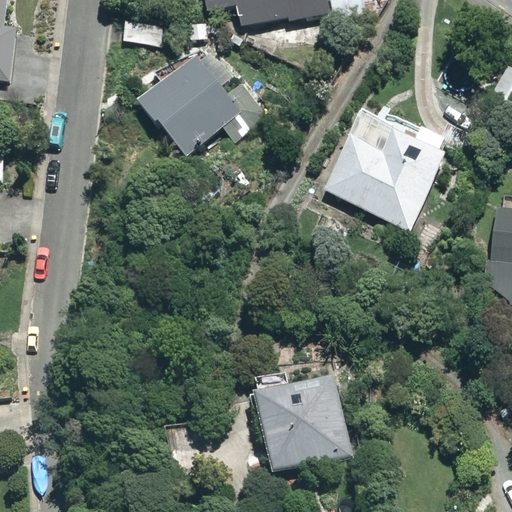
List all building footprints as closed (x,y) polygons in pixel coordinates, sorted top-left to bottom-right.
[(0,0),(0,87),(9,88),(17,28),(4,26),(7,0),(0,0)] [(210,0),(217,33),(323,11),(321,0),(210,0)] [(139,47),(138,55),(148,56),(149,47),(162,48),(162,27),(121,25),(120,46),(139,47)] [(203,55),(141,106),(186,161),(248,111),(203,55)] [(503,116),(511,104),(511,72),(507,69),(483,102),(503,116)] [(363,116),(326,193),(412,235),(450,158),(363,116)] [(511,205),(504,205),(494,308),(511,309),(511,205)] [(274,469),(350,455),(336,379),(260,392),(274,469)]
